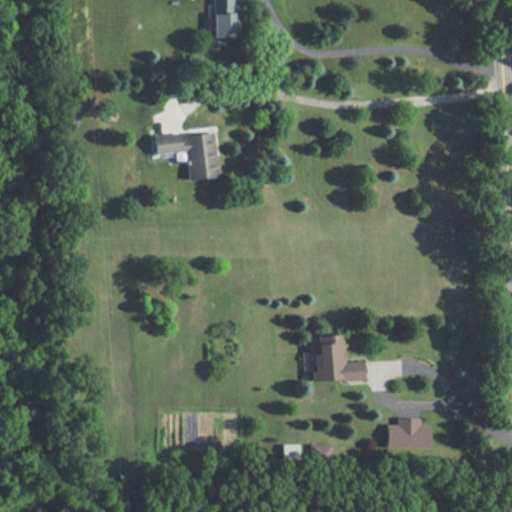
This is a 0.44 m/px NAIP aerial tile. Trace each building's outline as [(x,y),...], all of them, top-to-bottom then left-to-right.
[(210,0),(211,37),(235,37),(235,12),(231,12),(230,0),(210,0)] [(152,153),(183,151),(185,178),(214,176),(211,131),(151,134),(152,153)] [(362,378),(361,360),(342,360),(341,333),(315,334),(316,352),(309,352),(310,380),(362,378)] [(427,424),(416,424),(417,417),(393,416),(393,423),(383,423),(383,446),(426,447),(427,424)] [(330,442),(307,442),(307,461),(330,461),(330,442)] [(297,443),(280,443),(280,457),(297,458),(297,443)]
